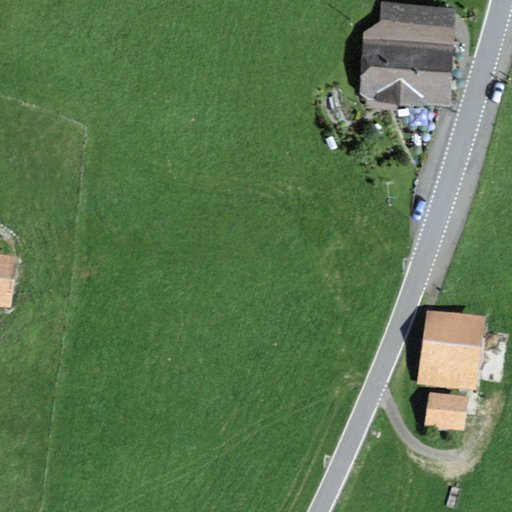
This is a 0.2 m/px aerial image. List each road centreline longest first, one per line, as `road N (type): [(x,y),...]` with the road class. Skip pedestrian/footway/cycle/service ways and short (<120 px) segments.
road 1 (secondary): [(502,0),(402,317),(318,511)]
road 2 (track): [(468,447),(442,454),(412,442),(377,382)]
